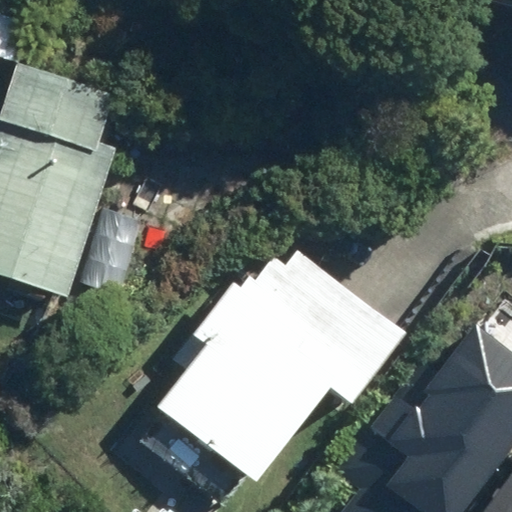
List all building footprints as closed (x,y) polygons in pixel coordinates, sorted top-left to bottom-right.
[(511,0),(443,0),(511,15),(511,0)] [(109,95),(10,64),(0,97),(0,279),(68,301),(115,151),(94,144),(109,95)] [(241,295),(229,286),(169,364),(179,372),(147,414),(251,493),(323,398),(347,416),(405,340),(295,256),(283,272),(267,260),(241,295)] [(331,478),(354,496),(341,511),(455,511),(511,438),(511,362),(471,332),(435,378),(418,366),(331,478)] [(511,511),(511,476),(484,511),(511,511)]
